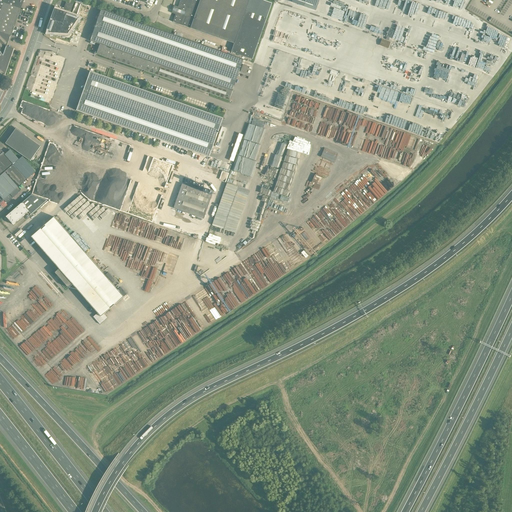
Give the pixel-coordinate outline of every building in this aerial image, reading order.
[(0,0),(0,2),(3,3),(20,9),(23,0),(0,0)] [(184,0),(183,0),(180,0),(178,7),(177,6),(174,14),(176,14),(173,22),(191,28),(190,28),(234,43),(231,52),(252,59),(272,3),(263,1),(263,0),(184,0)] [(294,0),(294,3),(318,10),(320,0),(294,0)] [(0,32),(11,36),(20,9),(3,3),(0,11),(0,32)] [(48,29),(47,32),(60,32),(60,30),(65,29),(69,25),(70,27),(79,17),(76,16),(55,8),(48,30),(48,29)] [(229,100),(243,59),(101,10),(90,41),(100,44),(97,54),(229,100)] [(0,67),(3,71),(6,70),(11,55),(12,56),(14,49),(7,46),(10,36),(11,36),(0,32),(0,67)] [(384,40),(382,46),(388,48),(390,42),(384,40)] [(246,73),(248,66),(242,64),(240,71),(246,73)] [(209,157),(221,122),(223,118),(90,71),(76,110),(209,157)] [(23,115),(41,120),(43,115),(42,114),(43,112),(40,111),(40,112),(36,111),(37,109),(35,108),(35,107),(38,108),(38,106),(22,101),(20,109),(25,110),(23,115)] [(15,127),(4,141),(6,143),(5,143),(30,161),(40,146),(24,135),(25,134),(15,127)] [(74,146),(73,155),(86,157),(86,153),(90,154),(91,149),(74,146)] [(0,196),(3,200),(4,200),(10,194),(18,187),(27,179),(36,172),(22,157),(19,160),(10,150),(5,155),(3,152),(0,148),(0,196)] [(100,181),(139,192),(144,173),(141,172),(141,170),(141,168),(133,165),(132,168),(135,169),(134,173),(132,172),(130,178),(124,177),(117,178),(116,174),(114,181),(113,172),(116,162),(112,160),(112,165),(110,165),(109,167),(110,172),(106,172),(110,174),(111,177),(99,174),(100,181)] [(203,218),(211,194),(182,184),(174,208),(203,218)] [(10,194),(4,200),(7,203),(13,198),(10,194)] [(13,225),(29,211),(31,214),(47,200),(31,195),(22,203),(6,217),(13,225)] [(213,225),(224,228),(227,218),(224,217),(223,218),(219,217),(219,215),(216,214),(213,225)] [(54,217),(53,217),(31,237),(41,248),(59,269),(55,272),(68,288),(72,284),(98,313),(101,317),(104,314),(124,297),(118,290),(54,217)] [(108,272),(106,275),(113,283),(116,281),(108,272)] [(121,287),(118,290),(124,297),(127,294),(121,287)] [(98,313),(94,317),(100,324),(107,318),(104,314),(101,317),(98,313)]
